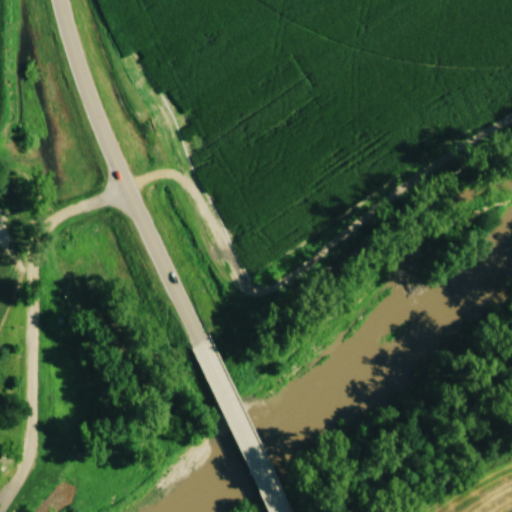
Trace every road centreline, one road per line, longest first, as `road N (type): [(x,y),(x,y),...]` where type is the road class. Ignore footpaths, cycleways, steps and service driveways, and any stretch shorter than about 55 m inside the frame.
road 1 (tertiary): [(196,349),(97,131),(55,0)]
road 2 (tertiary): [(272,511),(196,349)]
